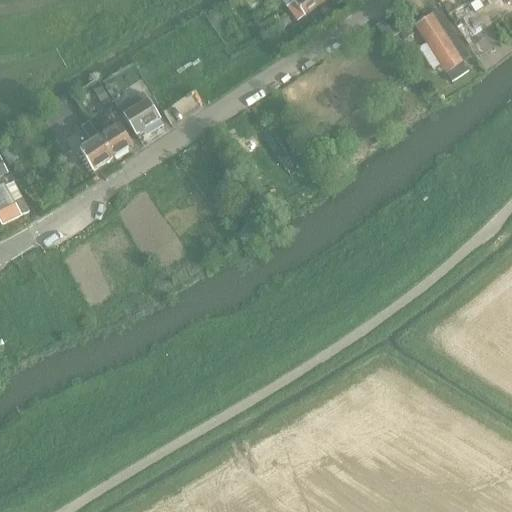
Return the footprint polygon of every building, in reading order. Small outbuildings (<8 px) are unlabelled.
[(267,0),(245,0),(256,17),(267,10),(263,3),(267,0)] [(326,0),(291,0),(289,2),(292,5),(287,8),(298,22),(326,0)] [(470,58),(440,11),(416,26),(452,83),(470,72),(463,62),(470,58)] [(119,111),(120,113),(124,120),(126,119),(137,138),(161,122),(144,95),(119,111)] [(113,160),(101,141),(90,124),(83,130),(94,145),(81,153),(93,173),(113,160)] [(134,148),(121,128),(101,141),(113,160),(134,148)] [(0,157),(0,180),(12,174),(3,156),(0,157)] [(0,222),(3,227),(29,214),(22,201),(15,206),(3,184),(0,186),(0,222)] [(254,220),(257,224),(264,220),(261,216),(263,214),(252,202),(234,213),(245,226),(254,220)]
